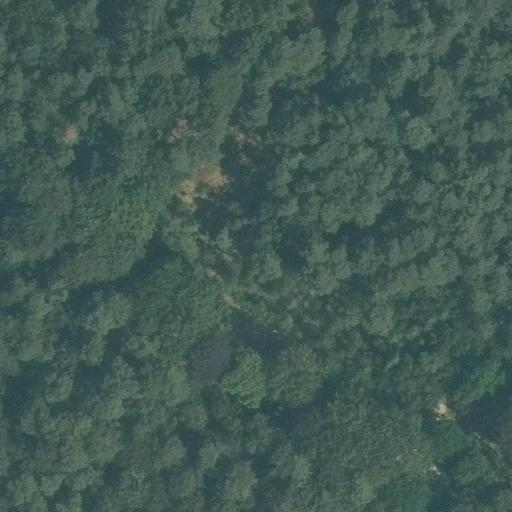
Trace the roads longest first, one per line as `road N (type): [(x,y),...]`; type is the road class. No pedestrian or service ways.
road 1 (track): [(0,176),(392,472)]
road 2 (tertiary): [(421,511),(511,371)]
